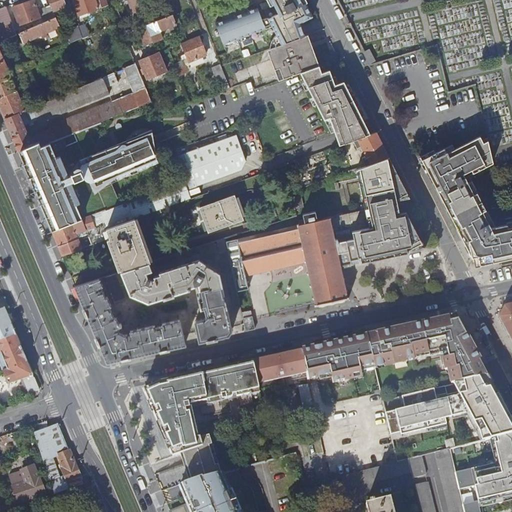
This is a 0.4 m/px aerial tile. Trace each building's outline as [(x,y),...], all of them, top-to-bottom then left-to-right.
[(13,8),(20,27),(41,19),(39,13),(35,0),(13,8)] [(48,0),(52,7),(54,12),(68,6),(65,0),(48,0)] [(73,0),(79,16),(100,8),(96,0),(73,0)] [(99,0),(103,8),(109,6),(106,0),(127,0),(139,30),(140,30),(146,46),(153,43),(147,25),(143,15),(137,0),(99,0)] [(268,0),(270,4),(271,6),(274,13),(307,1),(306,0),(268,0)] [(267,16),(268,18),(272,27),(274,31),(313,17),(307,4),(308,3),(307,1),(274,13),(267,16)] [(222,21),(216,24),(219,31),(215,32),(216,35),(262,18),(260,12),(259,11),(258,10),(257,10),(256,9),(254,9),(253,10),(248,11),(245,4),(230,12),(228,13),(226,14),(226,15),(224,16),(224,17),(223,19),(222,21)] [(153,13),(156,21),(173,14),(170,6),(153,13)] [(264,10),(267,16),(274,13),(271,6),(264,10)] [(0,9),(0,25),(1,29),(13,24),(7,7),(0,9)] [(39,13),(41,19),(43,23),(56,17),(54,12),(52,7),(39,13)] [(143,15),(147,25),(154,22),(150,12),(143,15)] [(154,22),(147,25),(153,43),(154,44),(164,40),(160,31),(177,24),(173,14),(156,21),(154,22)] [(20,34),(24,43),(60,27),(56,17),(43,23),(20,34)] [(274,39),(277,47),(306,37),(301,24),(313,17),(274,31),(276,35),(274,39)] [(262,18),(216,35),(217,37),(221,36),(224,45),(266,29),(263,20),(262,18)] [(263,20),(266,29),(272,27),(268,18),(263,20)] [(0,29),(4,40),(17,35),(13,24),(1,29),(0,29)] [(79,28),(83,38),(89,36),(85,25),(79,28)] [(64,37),(67,45),(83,38),(79,28),(73,30),(74,33),(64,37)] [(182,44),(190,62),(207,55),(199,36),(188,41),(184,43),(182,44)] [(308,44),(317,67),(320,66),(309,36),(306,37),(308,44)] [(277,47),(271,50),(273,57),(308,44),(306,37),(277,47)] [(273,57),(282,80),(301,74),(301,73),(317,67),(308,44),(273,57)] [(19,85),(23,93),(27,91),(37,86),(29,70),(37,66),(37,65),(62,54),(59,48),(31,61),(16,67),(23,83),(19,85)] [(0,74),(8,70),(9,70),(0,49),(0,74)] [(268,51),(280,81),(282,80),(273,57),(271,50),(268,51)] [(364,53),(370,64),(375,61),(369,50),(364,53)] [(141,61),(148,79),(167,71),(160,53),(157,54),(141,61)] [(176,65),(180,76),(188,73),(185,66),(184,66),(182,62),(176,65)] [(102,78),(109,95),(112,102),(146,88),(136,63),(102,78)] [(213,67),(222,91),(230,88),(222,67),(220,64),(213,67)] [(301,74),(315,101),(348,89),(345,82),(335,85),(330,70),(322,73),(320,67),(317,68),(301,74)] [(0,74),(0,97),(17,90),(15,87),(8,70),(0,74)] [(88,84),(96,100),(109,95),(102,78),(88,84)] [(27,91),(28,94),(47,85),(46,82),(37,86),(27,91)] [(0,97),(0,107),(5,119),(25,110),(19,95),(23,93),(19,85),(15,87),(17,90),(0,97)] [(52,131),(30,138),(24,125),(38,119),(39,121),(47,119),(51,117),(93,101),(86,85),(26,111),(25,110),(5,119),(18,151),(21,150),(39,143),(41,148),(51,144),(152,102),(146,88),(112,102),(51,128),(52,131)] [(315,101),(325,120),(330,118),(335,132),(364,122),(355,103),(349,105),(346,97),(351,95),(348,89),(315,101)] [(346,97),(349,105),(355,103),(351,95),(346,97)] [(325,120),(331,133),(335,132),(330,118),(325,120)] [(364,122),(335,132),(340,146),(353,141),(371,135),(364,122)] [(85,156),(96,184),(158,159),(158,158),(154,129),(85,156)] [(371,135),(353,141),(356,148),(361,146),(366,157),(362,159),(365,166),(386,159),(390,157),(377,133),(371,135)] [(176,159),(185,181),(186,181),(190,190),(242,170),(246,161),(237,134),(186,154),(186,155),(176,159)] [(478,138),(487,167),(494,163),(489,141),(484,143),(480,137),(478,138)] [(424,163),(437,189),(471,180),(468,173),(472,171),(473,174),(487,167),(478,138),(448,153),(447,151),(424,163)] [(21,150),(44,205),(77,194),(62,158),(58,159),(51,144),(41,148),(39,143),(21,150)] [(445,148),(422,160),(424,163),(447,151),(445,148)] [(386,159),(390,168),(386,169),(388,172),(395,169),(390,157),(386,159)] [(386,159),(360,168),(363,181),(359,182),(361,192),(400,178),(401,178),(395,169),(388,172),(386,169),(390,168),(386,159)] [(361,192),(361,195),(364,194),(368,206),(364,207),(349,210),(351,220),(397,204),(396,197),(395,195),(406,190),(400,178),(361,192)] [(441,197),(445,204),(447,203),(453,213),(476,206),(473,199),(475,198),(473,193),(477,190),(471,180),(437,189),(438,192),(441,190),(444,196),(441,197)] [(101,213),(105,225),(110,223),(112,228),(135,220),(193,199),(189,190),(190,190),(186,181),(185,181),(101,213)] [(290,186),(292,192),(300,189),(298,184),(290,186)] [(44,205),(54,231),(83,220),(78,207),(81,205),(77,194),(44,205)] [(200,209),(208,233),(243,221),(235,196),(200,209)] [(351,220),(360,261),(371,258),(389,254),(385,234),(405,227),(413,224),(405,209),(399,211),(397,204),(351,220)] [(453,213),(461,229),(458,230),(462,237),(464,236),(467,240),(507,229),(506,225),(496,227),(488,212),(484,214),(481,209),(478,210),(476,206),(453,213)] [(351,220),(349,210),(317,218),(314,209),(302,212),(304,221),(238,236),(238,233),(226,237),(229,249),(234,276),(237,289),(249,286),(246,273),(247,273),(307,259),(316,300),(315,301),(316,303),(318,302),(317,302),(326,300),(327,302),(338,299),(338,297),(346,295),(347,296),(349,295),(348,293),(347,294),(341,264),(358,260),(359,261),(360,261),(351,220)] [(83,220),(54,231),(52,232),(63,257),(82,250),(77,236),(105,225),(101,213),(83,220)] [(135,220),(112,228),(108,229),(107,232),(110,240),(119,264),(147,254),(135,220)] [(405,227),(410,246),(421,240),(419,236),(413,224),(405,227)] [(405,227),(385,234),(389,254),(397,252),(407,250),(407,247),(410,246),(405,227)] [(464,243),(476,266),(511,258),(511,248),(507,229),(467,240),(467,242),(464,243)] [(218,239),(219,245),(220,251),(229,249),(226,237),(218,239)] [(218,239),(159,258),(160,261),(206,246),(207,249),(219,245),(218,239)] [(421,240),(410,246),(410,249),(425,246),(422,239),(421,240)] [(147,254),(119,264),(121,270),(150,261),(147,254)] [(205,305),(207,313),(204,316),(202,316),(197,317),(196,319),(195,319),(200,339),(225,333),(229,332),(232,327),(220,270),(199,257),(160,269),(161,271),(155,273),(155,274),(155,275),(155,276),(153,276),(148,274),(147,269),(152,268),(152,267),(150,261),(121,270),(131,292),(148,299),(187,287),(188,285),(193,283),(194,282),(199,280),(200,287),(199,287),(201,294),(200,295),(199,296),(200,297),(201,305),(202,305),(202,306),(203,306),(203,305),(204,305),(205,305)] [(107,275),(116,298),(125,294),(116,272),(107,275)] [(75,285),(107,360),(118,358),(185,342),(180,317),(162,321),(163,323),(155,324),(155,323),(131,328),(131,330),(125,332),(120,329),(118,325),(121,324),(117,315),(115,316),(110,304),(112,303),(108,294),(106,295),(102,284),(103,283),(101,277),(75,285)] [(500,317),(511,340),(511,304),(505,306),(500,317)] [(242,310),(246,329),(255,327),(251,308),(242,310)] [(0,341),(16,335),(5,309),(0,310),(0,341)] [(385,329),(369,333),(375,362),(381,361),(382,364),(395,361),(394,358),(406,356),(406,355),(439,348),(439,352),(442,351),(446,367),(448,367),(452,366),(455,380),(488,372),(487,370),(485,371),(484,369),(486,368),(484,364),(472,343),(470,338),(457,314),(453,314),(406,325),(392,328),(385,329)] [(375,362),(369,333),(303,347),(308,370),(309,376),(319,374),(332,372),(333,380),(354,375),(354,372),(362,370),(362,369),(376,366),(375,362)] [(0,363),(8,385),(23,379),(30,394),(40,390),(35,379),(33,377),(33,374),(32,374),(16,335),(0,341),(0,363)] [(255,358),(259,381),(308,370),(303,347),(283,351),(255,358)] [(406,356),(394,358),(395,361),(407,359),(439,352),(439,348),(406,355),(406,356)] [(238,394),(261,389),(259,381),(255,358),(245,360),(230,363),(217,366),(193,371),(160,378),(160,379),(145,386),(173,453),(202,443),(200,434),(201,434),(201,433),(199,434),(191,403),(190,401),(199,399),(200,402),(231,395),(232,395),(233,395),(233,394),(234,393),(234,392),(234,390),(237,389),(238,394)] [(452,381),(420,389),(383,398),(389,427),(406,422),(404,413),(442,405),(440,397),(449,396),(453,395),(454,395),(455,395),(455,394),(460,393),(461,393),(462,393),(495,384),(490,375),(493,375),(491,371),(488,372),(455,380),(452,381)] [(305,405),(314,402),(311,389),(301,391),(305,405)] [(511,395),(479,404),(482,415),(511,407),(511,395)] [(511,413),(497,417),(500,433),(511,429),(511,413)] [(389,427),(396,459),(421,453),(435,449),(450,446),(453,445),(445,414),(407,424),(406,422),(389,427)] [(58,456),(70,451),(58,424),(46,429),(58,456)] [(511,429),(500,433),(492,435),(499,459),(455,469),(459,483),(474,479),(479,498),(463,502),(465,511),(484,511),(483,504),(511,497),(511,429)] [(55,494),(84,485),(70,451),(58,456),(63,469),(62,469),(65,476),(60,477),(44,430),(34,433),(55,494)] [(183,449),(193,478),(221,470),(222,470),(219,462),(216,463),(210,443),(213,442),(210,431),(200,434),(202,443),(183,449)] [(280,448),(281,455),(297,451),(295,444),(280,448)] [(435,449),(450,511),(465,511),(463,502),(459,483),(455,469),(450,446),(435,449)] [(297,451),(300,462),(312,459),(309,448),(297,451)] [(394,460),(341,474),(344,487),(412,470),(413,475),(426,472),(421,453),(396,459),(394,460)] [(37,500),(46,497),(45,495),(46,494),(39,478),(39,477),(34,466),(21,471),(22,472),(9,476),(16,499),(11,501),(13,508),(37,500)] [(192,501),(197,511),(196,511),(238,511),(238,510),(241,509),(233,489),(229,490),(221,470),(193,478),(184,481),(192,501)] [(162,472),(159,481),(173,485),(175,475),(162,472)] [(415,482),(422,511),(435,511),(428,479),(424,480),(415,482)] [(46,497),(37,500),(44,504),(86,489),(84,485),(55,494),(46,497)] [(395,511),(391,495),(375,499),(374,497),(370,499),(371,500),(367,502),(369,511),(395,511)] [(192,501),(171,509),(172,511),(175,511),(187,507),(189,511),(196,511),(197,511),(192,501)]
